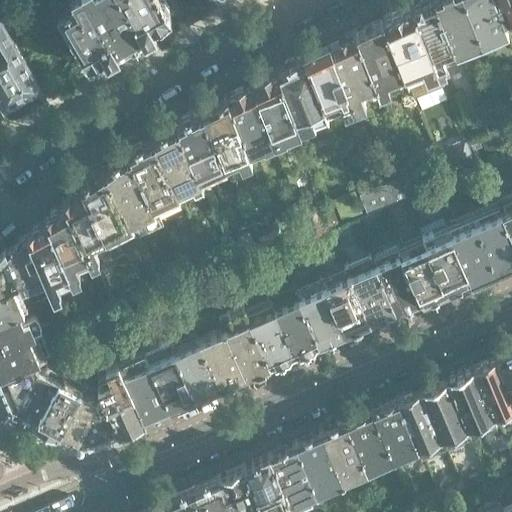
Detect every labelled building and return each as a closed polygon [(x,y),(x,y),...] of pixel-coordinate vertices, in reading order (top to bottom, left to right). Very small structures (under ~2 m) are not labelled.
[(116,49),(115,47),(88,0),(51,0),(56,8),(55,8),(85,60),(103,50),(106,55),(116,49)] [(143,32),(124,0),(88,0),(115,47),(126,41),(128,44),(143,35),(141,33),(143,32)] [(169,13),(162,0),(124,0),(143,32),(143,33),(154,27),(151,23),(169,13)] [(483,40),(466,0),(415,0),(410,2),(382,15),(402,67),(408,81),(443,67),(441,62),(444,59),(443,56),(483,40)] [(508,31),(495,0),(466,0),(483,40),(508,31)] [(511,0),(495,0),(508,31),(511,40),(511,0)] [(402,67),(382,15),(355,28),(373,79),(377,89),(386,85),(382,74),(402,67)] [(38,83),(4,24),(4,25),(0,17),(0,97),(3,103),(7,102),(8,101),(10,101),(12,101),(13,100),(16,98),(17,97),(18,96),(19,94),(38,83)] [(373,79),(355,28),(329,40),(354,104),(363,101),(357,85),(373,79)] [(354,104),(329,40),(303,52),(322,99),(337,94),(343,109),(354,104)] [(71,69),(59,47),(47,54),(59,76),(71,69)] [(323,103),(322,99),(303,52),(276,65),(276,66),(300,124),(301,126),(314,120),(309,108),(323,103)] [(300,124),(276,66),(251,78),(275,138),(286,133),(285,130),(300,124)] [(275,138),(251,78),(226,91),(247,149),(275,138)] [(247,149),(226,91),(199,106),(224,164),(249,153),(247,149)] [(224,164),(199,106),(174,119),(174,120),(201,179),(225,168),(224,164)] [(201,179),(174,120),(150,133),(177,191),(202,181),(201,179)] [(177,191),(150,133),(125,146),(126,148),(152,205),(178,193),(177,191)] [(449,158),(473,151),(468,135),(444,141),(449,158)] [(154,209),(152,205),(126,148),(103,163),(130,221),(154,209)] [(131,224),(130,221),(103,163),(79,179),(80,181),(81,183),(105,236),(131,224)] [(436,184),(431,173),(419,178),(424,190),(436,184)] [(416,189),(410,174),(385,185),(391,200),(416,189)] [(105,236),(81,183),(61,195),(64,200),(88,257),(89,259),(96,255),(94,251),(95,248),(94,245),(107,239),(105,236)] [(391,200),(385,185),(358,197),(361,202),(365,212),(391,200)] [(511,197),(501,203),(511,228),(511,197)] [(88,257),(64,200),(43,212),(46,217),(70,273),(69,273),(70,274),(76,271),(74,266),(75,264),(75,263),(88,257)] [(338,223),(365,212),(361,202),(334,213),(338,223)] [(511,256),(511,228),(501,203),(474,215),(496,263),(511,256)] [(338,223),(334,213),(330,205),(315,212),(314,210),(302,215),(312,238),(340,226),(338,223)] [(496,263),(474,215),(449,225),(471,274),(496,263)] [(70,273),(46,217),(25,228),(46,274),(53,291),(61,288),(58,282),(59,279),(58,278),(69,273),(70,273)] [(471,274),(449,225),(426,236),(447,285),(471,274)] [(46,274),(25,228),(5,245),(17,271),(24,284),(46,274)] [(447,285),(426,236),(401,247),(422,295),(447,285)] [(422,295),(401,247),(398,238),(373,249),(377,257),(398,306),(422,295)] [(10,274),(17,271),(5,245),(4,244),(0,249),(0,287),(14,281),(10,274)] [(398,306),(377,257),(351,269),(372,317),(398,306)] [(372,317),(351,269),(348,262),(321,273),(324,281),(345,329),(372,317)] [(25,305),(16,287),(14,281),(0,287),(0,315),(21,307),(25,305)] [(345,329),(324,281),(300,291),(321,339),(345,329)] [(321,339),(300,291),(275,302),(296,350),(321,339)] [(296,350),(275,302),(273,297),(249,307),(272,360),(296,350)] [(272,360),(249,307),(247,302),(220,313),(225,324),(246,372),(272,360)] [(0,344),(31,331),(39,327),(33,313),(25,317),(21,307),(0,315),(0,344)] [(246,372),(225,324),(199,336),(219,384),(246,372)] [(15,407),(38,364),(39,363),(37,358),(42,355),(31,331),(0,344),(0,384),(8,403),(15,407)] [(219,384),(199,336),(176,345),(197,393),(219,384)] [(197,393),(176,345),(151,356),(145,342),(127,350),(122,359),(146,415),(197,393)] [(511,344),(498,351),(511,383),(511,344)] [(511,408),(511,383),(498,351),(473,362),(497,415),(511,408)] [(146,415),(122,359),(121,356),(107,363),(113,377),(99,383),(105,396),(119,427),(146,415)] [(35,418),(59,375),(62,370),(48,362),(45,367),(38,364),(15,407),(35,418)] [(497,417),(497,415),(473,362),(448,373),(469,421),(482,416),(485,423),(497,417)] [(56,429),(80,387),(83,381),(62,370),(59,375),(35,418),(56,429)] [(469,421),(448,373),(422,384),(444,432),(456,427),(459,434),(472,428),(469,421)] [(77,441),(100,399),(96,396),(92,393),(94,388),(83,381),(80,387),(56,429),(77,441)] [(444,432),(422,384),(419,385),(411,388),(411,389),(398,395),(400,401),(420,443),(431,439),(434,445),(447,439),(444,432)] [(423,450),(420,443),(400,401),(398,395),(395,395),(379,401),(380,402),(372,406),(394,455),(403,451),(405,457),(423,450)] [(119,427),(105,396),(100,399),(77,441),(82,444),(82,443),(119,427)] [(394,455),(372,406),(346,417),(368,466),(394,455)] [(368,466),(346,417),(345,416),(319,428),(342,477),(368,466)] [(342,477),(319,428),(294,439),(317,489),(321,498),(333,492),(332,490),(345,484),(342,477)] [(317,489),(294,439),(268,450),(290,500),(317,489)] [(290,500),(268,450),(243,461),(265,511),(280,511),(294,506),(290,500)] [(509,465),(505,454),(487,461),(492,472),(509,465)] [(262,511),(265,511),(243,461),(217,472),(235,511),(262,511)] [(235,511),(217,472),(193,482),(206,511),(235,511)] [(206,511),(193,482),(169,492),(178,511),(206,511)] [(178,511),(169,492),(147,502),(151,511),(178,511)] [(151,511),(147,502),(125,511),(151,511)]
